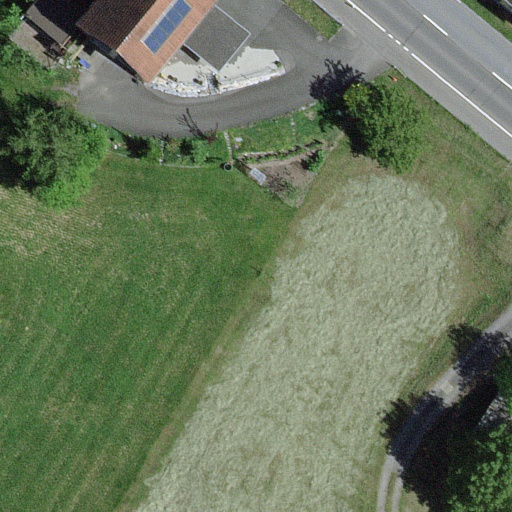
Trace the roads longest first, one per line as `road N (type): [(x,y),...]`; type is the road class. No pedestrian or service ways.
road 1 (track): [(511,326),(402,442),(393,511)]
road 2 (primary): [(511,84),(409,0)]
